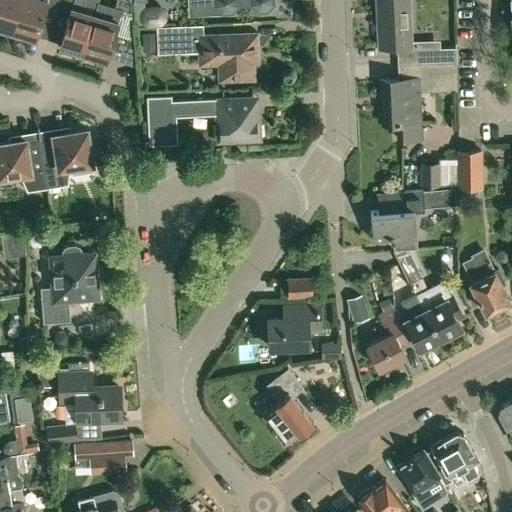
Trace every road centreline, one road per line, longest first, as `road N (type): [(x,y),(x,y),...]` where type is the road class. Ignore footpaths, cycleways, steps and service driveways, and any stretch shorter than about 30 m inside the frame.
road 1 (tertiary): [(466,376),(372,429),(279,511)]
road 2 (residential): [(183,391),(288,215)]
road 3 (residential): [(167,212),(161,223),(170,337),(183,391)]
road 4 (residential): [(320,171),(342,140),(335,0)]
road 5 (residential): [(347,333),(334,197),(320,171)]
road 6 (residential): [(268,511),(195,423),(183,391)]
road 7 (residential): [(288,215),(256,190),(216,183),(175,197),(167,212)]
road 8 (residential): [(95,101),(116,123),(139,182),(167,212)]
road 9 (residential): [(511,494),(466,376)]
